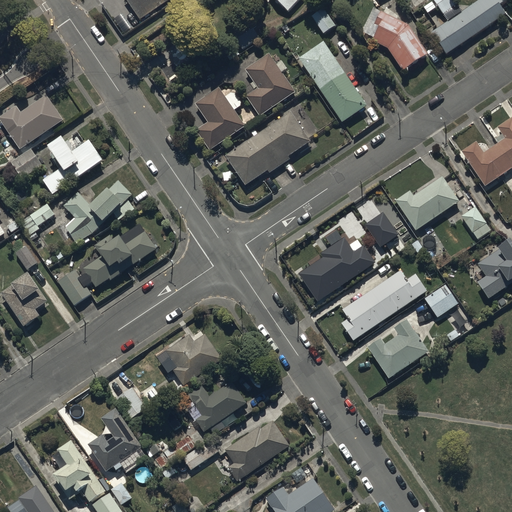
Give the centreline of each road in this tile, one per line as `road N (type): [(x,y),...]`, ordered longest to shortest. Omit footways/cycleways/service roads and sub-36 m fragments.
road 1 (residential): [(228,255),(511,59)]
road 2 (residential): [(228,255),(404,511)]
road 3 (residential): [(55,0),(228,255)]
road 4 (residential): [(0,410),(228,255)]
